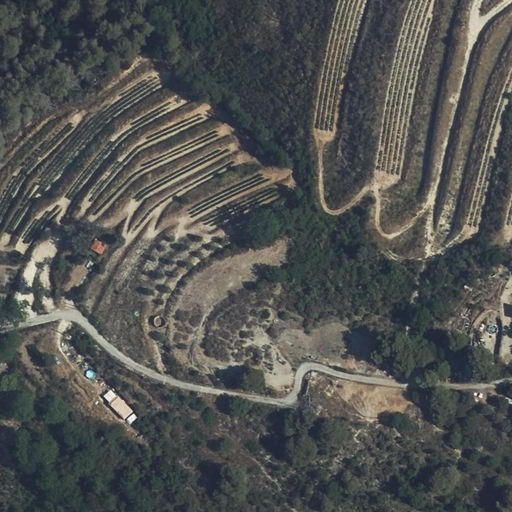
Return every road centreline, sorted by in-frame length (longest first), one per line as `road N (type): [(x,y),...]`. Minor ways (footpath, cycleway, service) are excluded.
road 1 (unclassified): [(511,381),(412,384),(307,366),(292,397),(278,402),(138,368),(66,313),(0,330)]
road 2 (track): [(511,2),(470,38),(410,312),(412,384)]
road 3 (track): [(428,252),(442,234),(473,113),(511,23)]
